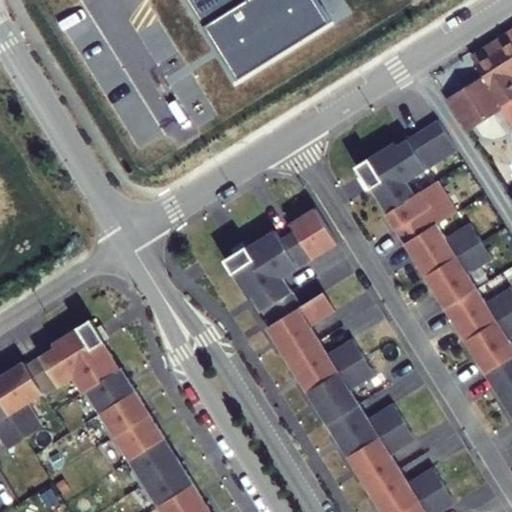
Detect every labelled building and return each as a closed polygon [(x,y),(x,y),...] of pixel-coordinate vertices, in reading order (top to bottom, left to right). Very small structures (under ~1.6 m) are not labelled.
[(189,0),(239,80),(332,22),(318,0),(189,0)] [(511,71),(511,42),(478,63),(485,77),(448,99),(467,128),(504,105),(511,118),(511,77),(509,73),(511,71)] [(459,148),(440,118),(426,128),(445,158),(459,148)] [(412,135),(425,158),(430,167),(445,158),(426,128),(412,135)] [(425,158),(412,135),(363,165),(375,186),(425,158)] [(430,167),(425,158),(375,186),(390,210),(418,193),(410,180),(430,167)] [(390,210),(389,211),(409,242),(440,223),(460,210),(441,179),(418,193),(390,210)] [(296,231),(281,240),(299,267),(337,243),(315,208),(291,223),(296,231)] [(440,223),(409,242),(429,274),(484,239),(473,221),(449,236),(440,223)] [(253,296),(262,310),(292,291),(283,277),(299,267),(281,240),(275,230),(247,248),(247,246),(225,260),(233,273),(235,272),(240,280),(238,281),(249,299),(253,296)] [(484,239),(429,274),(449,306),(480,287),(471,272),(495,257),(484,239)] [(480,287),(449,306),(469,338),(511,311),(511,286),(489,301),(480,287)] [(292,291),(262,310),(271,325),(267,327),(288,360),(320,340),(311,325),(335,310),(324,293),(301,306),(292,291)] [(511,311),(469,338),(489,370),(511,355),(511,337),(511,336),(511,335),(511,311)] [(83,392),(120,369),(104,342),(105,341),(92,319),(78,328),(79,329),(71,334),(70,333),(53,344),(56,348),(74,378),(83,392)] [(320,340),(288,360),(308,392),(364,357),(353,338),(328,354),(320,340)] [(41,357),(60,387),(74,378),(56,348),(41,357)] [(511,355),(489,370),(509,402),(511,399),(511,355)] [(41,357),(27,366),(43,394),(45,396),(60,387),(41,357)] [(364,357),(308,392),(328,424),(360,405),(351,390),(375,374),(364,357)] [(0,377),(0,397),(26,439),(43,428),(29,403),(43,394),(27,366),(24,362),(0,377)] [(120,369),(83,392),(93,408),(96,406),(101,414),(137,391),(122,367),(120,369)] [(137,391),(101,414),(106,422),(104,424),(113,439),(151,415),(137,391)] [(26,439),(0,397),(0,436),(9,450),(26,439)] [(360,405),(328,424),(349,456),(405,421),(393,403),(369,418),(360,405)] [(151,415),(113,439),(122,453),(125,452),(130,460),(166,438),(151,415)] [(405,421),(349,456),(368,488),(400,468),(391,454),(416,439),(405,421)] [(166,438),(130,460),(136,469),(133,471),(142,486),(180,461),(166,438)] [(180,461),(142,486),(151,501),(155,498),(159,506),(195,484),(180,461)] [(400,468),(368,488),(383,511),(401,511),(445,484),(434,468),(409,483),(400,468)] [(195,484),(159,506),(162,511),(200,511),(209,507),(195,484)] [(445,484),(401,511),(440,511),(456,502),(445,484)]
